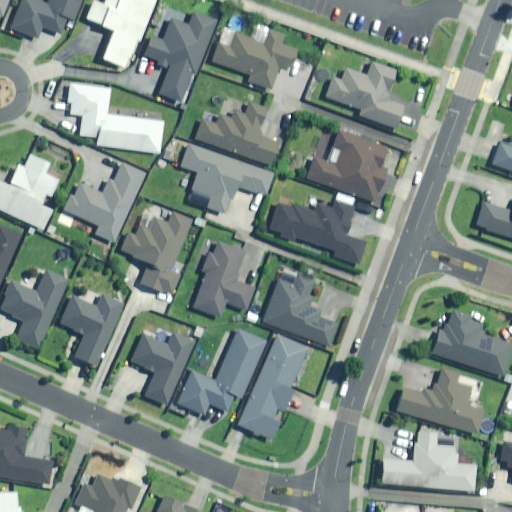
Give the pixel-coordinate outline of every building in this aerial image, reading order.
[(0,0),(0,16),(2,18),(9,0),(0,0)] [(81,0),(49,0),(47,6),(32,0),(21,0),(10,31),(36,41),(41,28),(59,35),(65,18),(74,21),(81,0)] [(85,18),(100,24),(100,26),(112,31),(101,59),(125,68),(137,39),(139,40),(155,0),(105,0),(103,5),(93,1),(85,18)] [(144,55),(157,61),(156,65),(167,70),(158,94),(181,103),(191,77),(192,77),(214,21),(193,13),(188,26),(171,19),(162,41),(151,36),(144,55)] [(285,35),(268,29),(263,43),(235,33),(230,46),(219,42),(212,61),(249,75),(247,80),(269,89),(278,68),(288,72),(297,50),(282,44),(285,35)] [(397,71),(372,62),(366,76),(345,68),(342,77),(333,74),(325,96),(359,110),(358,114),(396,129),(407,103),(387,95),(397,71)] [(70,84),(68,102),(71,103),(70,115),(82,117),(79,135),(97,138),(96,145),(160,154),(164,122),(104,114),(107,89),(70,84)] [(267,110),(250,103),(246,114),(235,110),(231,119),(220,114),(216,124),(202,118),(195,138),(269,167),(278,145),(256,136),(267,110)] [(354,131),(339,126),(332,147),(339,150),(334,164),(313,156),(306,178),(375,203),(387,170),(380,167),(387,147),(353,135),(354,131)] [(511,145),(500,142),(492,164),(511,171),(511,145)] [(273,174),(187,144),(179,167),(197,173),(191,190),(210,196),(206,208),(222,213),(229,194),(247,200),(250,191),(266,196),(273,174)] [(49,164),(30,155),(24,168),(18,165),(8,186),(0,181),(0,209),(41,230),(51,212),(39,206),(45,194),(48,196),(56,181),(44,175),(49,164)] [(145,173),(123,162),(114,181),(109,179),(102,195),(79,184),(66,211),(98,226),(95,234),(112,242),(145,173)] [(277,201),(268,229),(279,233),(278,237),(293,242),(294,238),(333,250),(331,256),(357,265),(364,243),(343,236),(353,207),(333,200),(331,208),(316,203),(312,213),(277,201)] [(475,225),(484,228),(483,230),(511,238),(511,212),(482,203),(475,225)] [(193,221),(173,212),(168,223),(155,217),(148,231),(133,224),(121,252),(148,264),(140,283),(170,297),(179,276),(170,272),(193,221)] [(0,279),(20,235),(0,226),(0,279)] [(244,252),(217,241),(212,255),(209,254),(202,271),(206,272),(193,307),(219,317),(224,302),(245,310),(253,288),(233,281),(244,252)] [(315,282),(282,270),(262,322),(326,345),(334,324),(316,317),(319,310),(307,306),(315,282)] [(66,280),(45,271),(36,292),(11,282),(0,307),(0,310),(24,321),(16,340),(36,349),(66,280)] [(121,305),(101,296),(96,307),(72,296),(59,324),(83,334),(73,357),(94,366),(121,305)] [(483,318),(449,307),(433,354),(504,377),(511,350),(511,344),(478,333),(483,318)] [(193,342),(159,327),(153,340),(142,334),(130,362),(155,373),(144,396),(164,405),(193,342)] [(264,341),(238,330),(216,381),(191,371),(176,404),(202,415),(207,404),(226,412),(233,395),(240,398),(264,341)] [(307,347),(277,334),(237,425),(272,440),(279,423),(271,419),(275,408),(283,411),(293,389),(289,388),(307,347)] [(429,390),(422,388),(421,393),(402,388),(396,410),(476,434),(483,410),(466,405),(472,386),(455,381),(456,376),(439,371),(435,387),(430,385),(429,390)] [(0,480),(46,489),(51,462),(21,457),(27,430),(5,426),(4,431),(0,430),(0,480)] [(417,431),(416,444),(413,444),(412,463),(383,461),(382,485),(475,490),(476,464),(456,463),(457,454),(453,454),(454,434),(436,433),(417,431)] [(500,462),(505,463),(505,467),(511,468),(511,443),(502,443),(500,462)] [(125,511),(126,511),(129,511),(141,488),(118,477),(116,482),(97,473),(91,486),(82,482),(73,501),(93,511),(91,511),(125,511)] [(17,508),(17,493),(0,493),(0,511),(23,511),(23,508),(17,508)] [(197,511),(164,499),(159,511),(197,511)]
